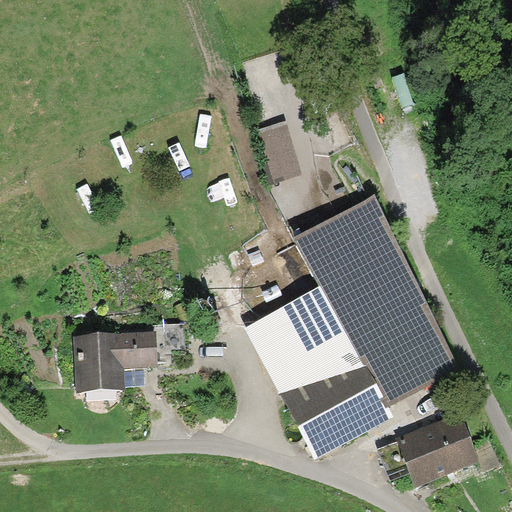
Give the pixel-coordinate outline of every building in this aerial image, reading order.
[(287,122),(259,131),(276,186),(304,177),(287,122)] [(464,374),(374,201),(296,242),(324,295),(259,329),(276,362),(269,365),(275,376),(271,378),(315,463),(397,421),(392,411),(464,374)] [(157,335),(74,339),(77,395),(127,393),(126,371),(134,371),(159,370),(157,335)] [(461,415),(398,440),(417,489),(446,478),(480,465),(473,447),(461,415)] [(490,440),(473,447),(480,465),(484,475),(502,467),(490,440)]
